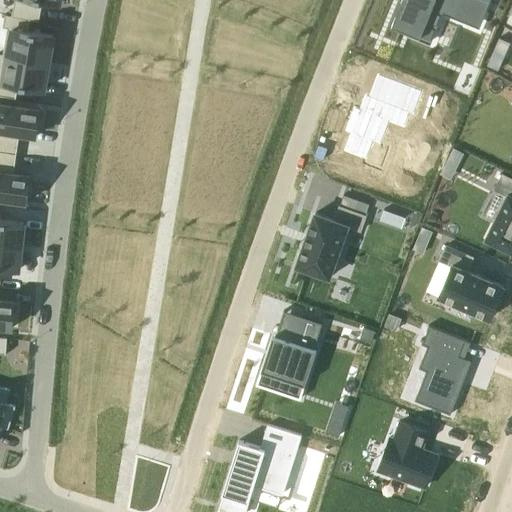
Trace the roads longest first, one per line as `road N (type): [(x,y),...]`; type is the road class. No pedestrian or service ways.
road 1 (residential): [(176,511),(266,231),(354,0)]
road 2 (residential): [(92,0),(42,324),(26,500)]
